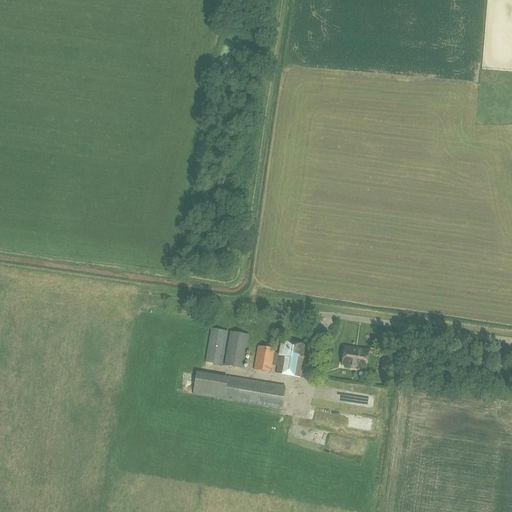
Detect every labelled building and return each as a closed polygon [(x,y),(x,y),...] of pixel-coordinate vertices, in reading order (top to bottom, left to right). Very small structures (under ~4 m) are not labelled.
[(511,41),(497,41),(494,101),(511,101),(511,41)] [(212,329),(206,363),(223,365),(228,332),(212,329)] [(224,366),(244,369),(249,336),(230,332),(224,366)] [(305,345),(283,341),(281,354),(276,353),(277,350),(258,346),(254,370),(272,373),(273,366),(277,366),(276,374),(299,378),(305,345)] [(369,352),(345,348),(342,365),(366,369),(369,352)] [(225,400),(228,378),(197,372),(193,395),(225,400)] [(342,425),(352,426),(353,416),(343,415),(342,425)]
